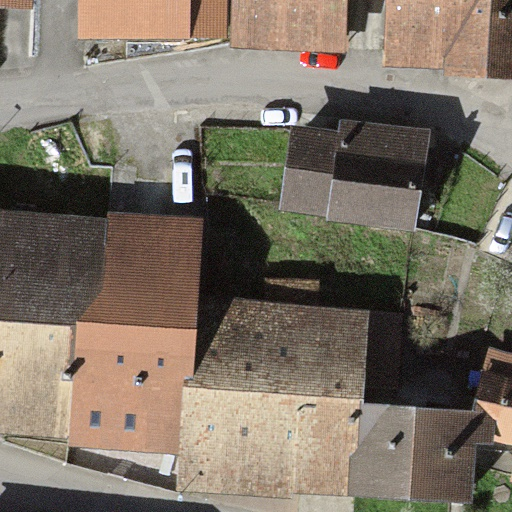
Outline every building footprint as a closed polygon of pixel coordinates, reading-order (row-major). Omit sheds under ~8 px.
[(0,0),(0,15),(19,17),(19,0),(0,0)] [(84,0),(87,40),(210,36),(232,39),(327,48),(330,0),(84,0)] [(385,0),(382,58),(489,64),(492,0),(385,0)] [(200,219),(0,207),(0,432),(184,457),(197,297),(200,219)] [(398,309),(197,297),(185,496),(469,502),(475,414),(390,402),(398,309)]
